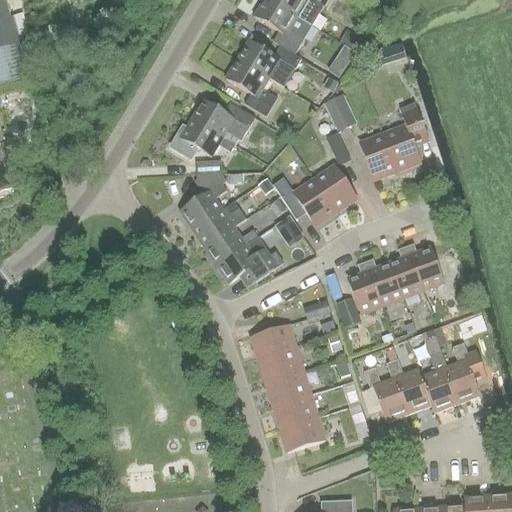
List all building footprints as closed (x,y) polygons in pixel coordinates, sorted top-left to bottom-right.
[(0,128),(0,85),(31,78),(13,18),(11,19),(5,0),(0,0),(0,193),(12,191),(7,172),(11,171),(5,145),(4,145),(0,128)] [(295,57),(313,28),(265,0),(254,19),(279,34),(273,44),(280,48),(295,57)] [(265,0),(313,28),(329,0),(265,0)] [(367,44),(348,33),(341,45),(361,57),(367,47),(368,45),(367,44)] [(295,57),(280,48),(274,58),(249,43),(237,62),(269,82),(284,91),(302,61),(295,57)] [(390,66),(386,51),(378,54),(383,68),(390,66)] [(263,92),(269,82),(237,62),(226,81),(251,96),(245,107),(267,120),(278,101),(263,92)] [(330,81),(325,90),(334,95),(339,86),(330,81)] [(338,135),(357,126),(344,97),(325,106),(338,135)] [(242,144),(256,120),(234,107),(228,117),(203,103),(192,122),(223,140),(227,135),(242,144)] [(400,111),(407,129),(384,137),(397,174),(420,166),(414,149),(429,144),(414,106),(400,111)] [(236,148),(223,140),(192,122),(187,130),(183,128),(171,149),(191,162),(198,151),(212,159),(219,147),(231,155),(236,148)] [(278,132),(288,138),(293,130),(282,124),(278,132)] [(339,167),(350,162),(337,136),(326,142),(339,167)] [(397,174),(384,137),(360,146),(374,183),(397,174)] [(196,165),(197,177),(221,176),(222,175),(221,163),(196,165)] [(357,201),(335,169),(314,182),(336,215),(357,201)] [(215,201),(227,193),(223,187),(227,184),(221,176),(197,177),(197,182),(195,184),(204,198),(180,214),(192,233),(223,212),(215,201)] [(242,185),(242,177),(230,177),(230,185),(242,185)] [(336,215),(314,182),(294,196),(284,181),(274,188),(290,213),(300,206),(316,229),(336,215)] [(267,183),(259,188),(266,198),(274,192),(267,183)] [(285,213),(278,203),(270,208),(277,219),(285,213)] [(246,222),(240,212),(235,204),(223,212),(192,233),(205,251),(235,230),(234,230),(246,222)] [(290,220),(277,229),(283,237),(296,228),(290,220)] [(217,268),(247,248),(259,240),(254,233),(242,241),(235,230),(205,251),(217,268)] [(284,266),(276,255),(271,259),(266,251),(259,240),(247,248),(217,268),(229,287),(241,279),(248,290),(284,266)] [(414,246),(406,249),(423,293),(443,285),(430,251),(417,256),(414,246)] [(423,293),(406,249),(398,252),(402,262),(390,267),(402,301),(423,293)] [(402,301),(390,267),(377,271),(373,262),(365,265),(382,308),(402,301)] [(382,308),(365,265),(358,268),(362,277),(349,282),(361,316),(382,308)] [(352,301),(336,306),(345,330),(361,324),(352,301)] [(308,322),(331,315),(327,303),(304,310),(308,322)] [(467,303),(458,305),(461,314),(469,311),(467,303)] [(483,317),(455,327),(461,344),(489,335),(483,317)] [(324,337),(337,333),(333,322),(320,326),(324,337)] [(405,327),(408,335),(415,333),(412,324),(405,327)] [(251,340),(258,363),(296,351),(289,328),(251,340)] [(433,333),(422,337),(425,345),(426,344),(436,340),(433,333)] [(382,340),(384,347),(394,343),(391,337),(382,340)] [(341,352),(337,338),(328,341),(333,354),(341,352)] [(447,370),(436,340),(426,344),(425,345),(436,374),(422,379),(421,379),(432,408),(431,408),(434,416),(457,407),(444,371),(447,370)] [(480,399),(467,363),(470,362),(464,346),(453,350),(458,365),(447,370),(444,371),(457,407),(480,399)] [(304,374),(296,351),(258,363),(265,386),(304,374)] [(394,352),(386,355),(390,365),(398,363),(394,352)] [(421,379),(422,379),(419,372),(403,378),(398,363),(390,365),(387,367),(392,382),(396,380),(409,417),(431,408),(432,408),(421,379)] [(350,376),(347,365),(337,368),(341,379),(350,376)] [(396,380),(392,382),(381,386),(375,371),(364,375),(370,391),(373,390),(386,425),(409,417),(396,380)] [(311,397),(304,374),(265,386),(273,409),(311,397)] [(346,396),(356,393),(353,385),(344,388),(346,396)] [(318,420),(311,397),(273,409),(280,432),(318,420)] [(370,437),(362,414),(351,417),(358,441),(370,437)] [(326,443),(318,420),(280,432),(287,456),(326,443)] [(511,511),(511,496),(492,496),(493,511),(511,511)] [(489,511),(489,498),(464,500),(465,508),(465,511),(489,511)]
